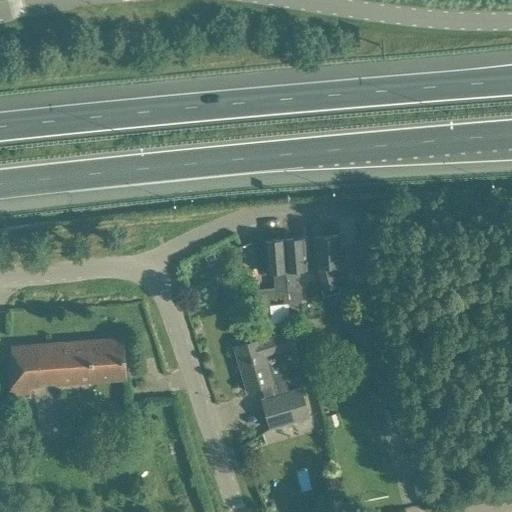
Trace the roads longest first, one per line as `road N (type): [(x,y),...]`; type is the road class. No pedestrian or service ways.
road 1 (motorway): [(0,183),(511,136)]
road 2 (motorway): [(511,81),(0,126)]
road 3 (unclassified): [(234,511),(164,300),(137,275)]
road 4 (unclassified): [(137,275),(224,231),(280,217),(364,212)]
road 5 (unclassified): [(279,0),(511,24)]
road 6 (unclassified): [(0,277),(106,268),(137,275)]
